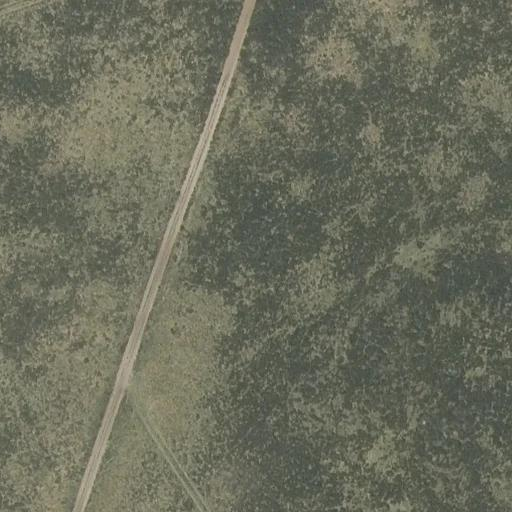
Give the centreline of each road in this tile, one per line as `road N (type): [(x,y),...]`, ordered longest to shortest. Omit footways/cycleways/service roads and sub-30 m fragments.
road 1 (track): [(249,0),(76,511)]
road 2 (track): [(115,394),(201,511)]
